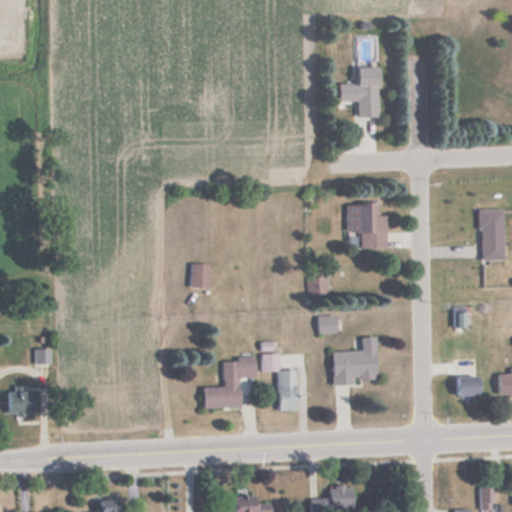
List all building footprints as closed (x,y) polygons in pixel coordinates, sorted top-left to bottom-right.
[(352,66),(352,116),(374,116),(374,66),(352,66)] [(376,201),(343,201),(343,230),(357,230),(357,247),(383,247),(383,213),(376,213),(376,201)] [(501,207),(476,208),(476,259),(501,259),(501,207)] [(205,262),(185,262),(185,286),(205,286),(205,262)] [(450,327),(465,327),(465,305),(450,305),(450,327)] [(314,332),(332,331),(332,314),(314,315),(314,332)] [(371,336),(357,336),(357,349),(327,350),(327,382),(372,381),(371,336)] [(273,410),(292,409),(291,368),(275,368),(275,351),(257,352),(257,370),(272,370),(273,410)] [(198,407),(235,406),(234,376),(250,375),(250,356),(218,357),(219,385),(197,386),(198,407)] [(511,370),(493,371),(494,395),(511,395),(511,370)] [(451,394),(475,394),(475,375),(451,375),(451,394)] [(1,390),(1,413),(31,413),(31,390),(1,390)] [(467,500),(467,481),(458,481),(458,471),(450,471),(449,511),(465,511),(465,500),(467,500)] [(306,511),(347,511),(347,484),(324,484),(324,497),(306,497),(306,511)] [(476,486),(476,505),(490,505),(490,486),(476,486)] [(250,494),(226,494),(225,511),(264,511),(264,502),(250,502),(250,494)] [(113,511),(113,499),(94,499),(94,511),(83,511),(113,511)]
